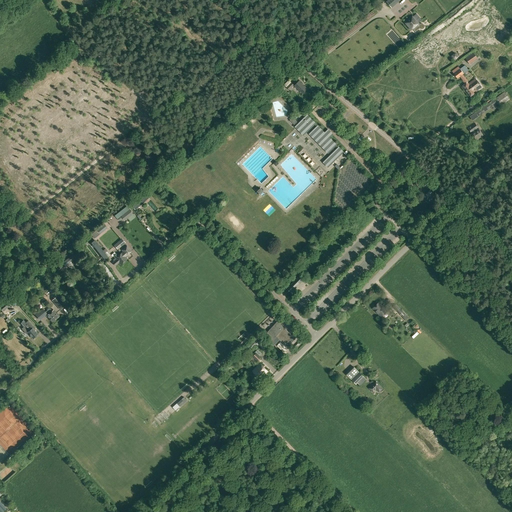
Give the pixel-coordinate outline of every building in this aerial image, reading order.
[(394,9),(403,1),(401,0),(394,0),(390,4),(394,9)] [(409,5),(400,11),(402,15),(412,10),(409,5)] [(413,29),(415,32),(420,28),(423,29),(424,27),(424,25),(423,24),(420,24),(413,16),(405,22),(411,30),(413,29)] [(465,58),(469,64),(477,58),(473,53),(465,58)] [(457,79),(460,76),(463,74),(464,74),(464,73),(468,70),(465,65),(460,69),(458,66),(452,71),(457,79)] [(463,74),(460,76),(465,83),(463,85),(471,96),(474,94),(474,93),(482,87),(475,78),(468,83),(467,82),(468,81),(463,74)] [(285,84),(287,86),(286,87),(289,90),(294,85),(289,80),(285,84)] [(294,86),(303,94),(307,89),(299,81),(294,86)] [(505,91),(494,99),(497,103),(499,107),(510,99),(505,91)] [(495,105),(492,101),(482,108),(485,112),(495,105)] [(475,113),(470,116),(473,121),(478,117),(475,113)] [(296,126),(303,134),(314,123),(307,116),(296,126)] [(468,128),(475,140),(483,135),(475,123),(468,128)] [(310,134),(328,152),(335,145),(328,137),(330,136),(326,132),(325,134),(317,127),(310,134)] [(328,166),(342,152),(339,148),(324,162),(328,166)] [(426,199),(428,202),(435,195),(432,192),(432,193),(429,190),(425,194),(428,197),(426,199)] [(149,196),(146,193),(133,206),(136,209),(149,196)] [(273,207),(266,212),(271,219),(278,213),(273,207)] [(134,214),(130,209),(117,218),(119,221),(123,218),(125,221),(134,214)] [(100,234),(97,230),(91,234),(94,239),(100,234)] [(114,245),(117,249),(125,243),(121,238),(114,245)] [(92,242),(105,259),(108,257),(94,240),(92,242)] [(112,262),(115,265),(118,262),(120,265),(127,259),(125,257),(131,251),(126,246),(121,250),(123,252),(118,256),(116,253),(113,256),(115,258),(114,259),(115,260),(112,262)] [(56,267),(59,271),(73,259),(70,256),(56,267)] [(287,289),(290,292),(299,283),(296,280),(287,289)] [(52,300),(60,310),(66,306),(57,296),(52,300)] [(373,308),(381,316),(387,311),(378,302),(373,308)] [(393,307),(405,320),(408,317),(396,304),(393,307)] [(52,322),(59,316),(53,310),(52,311),(50,308),(45,312),(43,308),(35,315),(40,320),(46,315),(52,322)] [(28,332),(32,338),(37,334),(34,329),(29,322),(28,323),(27,322),(25,323),(23,320),(20,323),(24,327),(25,326),(29,331),(28,332)] [(296,339),(277,321),(265,334),(272,341),(276,336),(288,348),(296,339)] [(253,356),(257,361),(261,358),(259,356),(262,354),(257,349),(255,352),(256,353),(253,356)] [(252,371),(260,378),(267,371),(260,363),(252,371)] [(345,373),(356,384),(364,377),(353,365),(345,373)] [(369,388),(373,392),(377,388),(380,391),(383,388),(376,381),(369,388)] [(173,407),(175,410),(187,400),(184,397),(173,407)]
